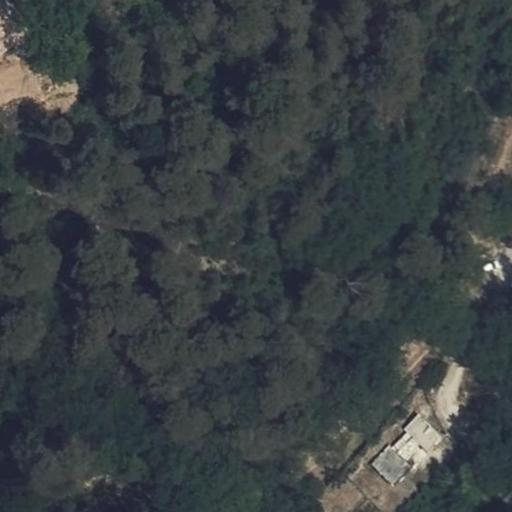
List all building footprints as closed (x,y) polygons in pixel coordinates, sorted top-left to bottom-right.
[(0,0),(0,49),(28,32),(8,0),(0,0)] [(353,461),(379,485),(396,464),(385,455),(399,437),(406,444),(418,432),(397,410),(353,461)] [(488,503),(492,500),(484,491),(511,464),(511,457),(477,492),(488,503)] [(492,500),(511,480),(511,464),(484,491),(492,500)] [(511,511),(511,480),(492,500),(502,511),(511,511)]
